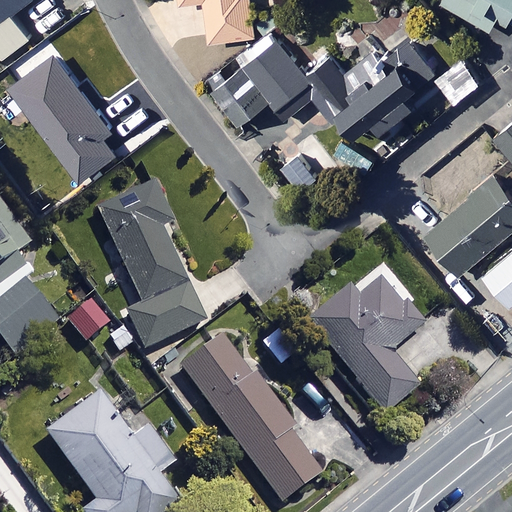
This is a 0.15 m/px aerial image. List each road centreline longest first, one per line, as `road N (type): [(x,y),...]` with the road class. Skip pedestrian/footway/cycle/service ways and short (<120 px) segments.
road 1 (residential): [(502,86),(293,249),(142,54),(114,0)]
road 2 (secondary): [(511,422),(403,511)]
